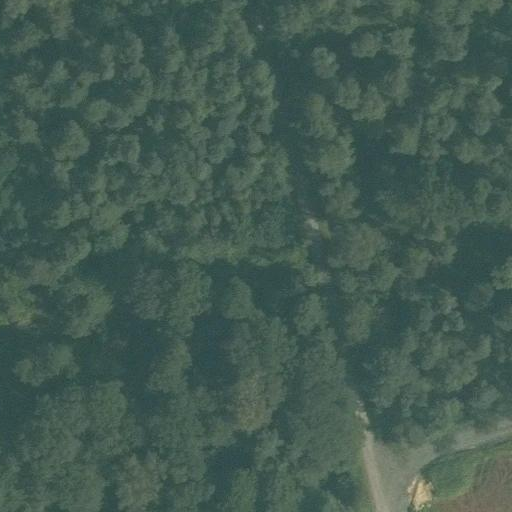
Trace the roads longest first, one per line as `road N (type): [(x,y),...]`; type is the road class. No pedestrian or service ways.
road 1 (track): [(384,511),(254,0)]
road 2 (track): [(371,460),(511,427)]
